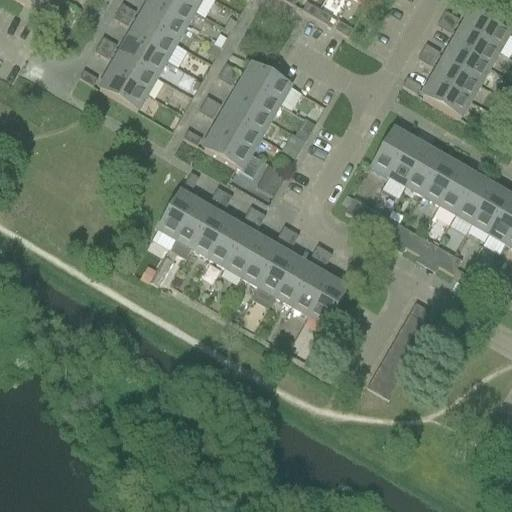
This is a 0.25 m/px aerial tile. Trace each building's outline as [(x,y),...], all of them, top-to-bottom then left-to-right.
[(41,0),(6,0),(33,15),(41,0)] [(193,17),(162,0),(153,0),(146,13),(183,34),(193,17)] [(203,0),(201,0),(162,0),(193,17),(203,0)] [(296,4),(288,0),(281,0),(278,5),(291,13),(296,4)] [(312,24),(317,16),(304,9),(299,17),(312,24)] [(120,10),(116,17),(130,25),(134,18),(120,10)] [(173,51),(183,34),(146,13),(136,29),(173,51)] [(483,15),(477,25),(468,20),(458,38),(495,59),(511,31),(483,15)] [(329,24),(317,16),(312,24),(325,32),(329,24)] [(130,25),(116,17),(111,25),(125,33),(130,25)] [(456,26),(442,18),(438,26),(452,34),(456,26)] [(452,34),(438,26),(434,33),(448,41),(452,34)] [(223,36),(229,39),(235,31),(228,27),(223,36)] [(338,28),(333,37),(346,44),(351,35),(338,28)] [(164,68),(173,51),(136,29),(127,46),(164,68)] [(219,38),(214,47),(221,51),(226,42),(219,38)] [(495,59),(458,38),(449,54),(486,75),(495,59)] [(101,43),(97,50),(111,58),(115,51),(101,43)] [(164,68),(127,46),(117,63),(154,85),(164,68)] [(216,60),(221,51),(214,47),(209,56),(215,60),(216,60)] [(111,58),(97,50),(92,58),(106,66),(111,58)] [(423,51),(419,59),(432,67),(437,59),(423,51)] [(486,75),(449,54),(439,71),(476,92),(486,75)] [(432,67),(419,59),(414,67),(428,74),(432,67)] [(154,85),(117,63),(107,80),(144,101),(154,85)] [(224,70),(220,77),(234,85),(238,78),(224,70)] [(287,93),(250,71),(240,89),(277,110),(287,93)] [(476,92),(439,71),(430,87),(467,109),(476,92)] [(91,93),(96,84),(82,76),(77,85),(91,93)] [(234,85),(220,77),(215,85),(229,93),(234,85)] [(107,80),(97,97),(135,118),(144,101),(107,80)] [(404,85),(403,86),(399,93),(413,101),(418,93),(404,85)] [(467,109),(430,87),(420,105),(457,126),(467,109)] [(268,127),(277,110),(240,89),(231,105),(268,127)] [(205,103),(200,110),(214,119),(219,111),(205,103)] [(258,144),(268,127),(231,105),(221,123),(258,144)] [(214,119),(200,110),(196,118),(210,126),(214,119)] [(248,161),(258,144),(221,123),(211,139),(248,161)] [(305,146),(314,129),(304,123),(294,140),(305,146)] [(185,136),(180,145),(194,153),(200,144),(185,136)] [(387,183),(407,147),(390,137),(369,173),(387,183)] [(238,178),(248,161),(211,139),(201,157),(238,178)] [(403,192),(424,156),(407,147),(387,183),(403,192)] [(420,202),(441,166),(424,156),(403,192),(420,202)] [(436,211),(457,175),(441,166),(420,202),(436,211)] [(255,192),(271,202),(284,180),(267,170),(255,192)] [(453,221),(474,185),(457,175),(436,211),(453,221)] [(196,184),(188,179),(180,193),(188,197),(196,184)] [(470,231),(491,195),(474,185),(453,221),(470,231)] [(214,212),(222,198),(215,194),(207,208),(214,212)] [(486,240),(507,204),(491,195),(470,231),(486,240)] [(230,203),(222,198),(214,212),(222,217),(230,203)] [(173,245),(193,209),(176,199),(155,235),(173,245)] [(350,223),(359,208),(352,204),(343,218),(350,223)] [(503,250),(511,233),(511,206),(507,204),(486,240),(503,250)] [(189,255),(210,219),(193,209),(173,245),(189,255)] [(247,231),(255,217),(248,213),(240,227),(247,231)] [(263,222),(255,217),(247,231),(255,236),(263,222)] [(206,264),(227,229),(210,219),(189,255),(206,264)] [(377,238),(385,223),(378,219),(369,233),(377,238)] [(392,227),(385,223),(377,238),(384,242),(392,227)] [(223,274),(243,238),(227,229),(206,264),(223,274)] [(281,249),(289,236),(282,232),(274,245),(281,249)] [(511,255),(511,233),(503,250),(511,255)] [(297,240),(289,236),(281,249),(289,254),(297,240)] [(239,284),(260,248),(243,238),(223,274),(239,284)] [(410,257),(419,242),(411,238),(403,253),(410,257)] [(418,261),(426,247),(419,242),(410,257),(418,261)] [(256,293),(277,257),(260,248),(239,284),(256,293)] [(315,269),(322,255),(316,251),(308,265),(315,269)] [(331,260),(322,255),(315,269),(323,273),(331,260)] [(273,303),(294,267),(277,257),(256,293),(273,303)] [(444,276),(452,262),(444,257),(436,272),(444,276)] [(163,262),(148,288),(157,293),(172,267),(163,262)] [(455,274),(460,266),(452,262),(444,276),(451,280),(455,274)] [(289,312),(310,277),(294,267),(273,303),(289,312)] [(148,288),(155,274),(147,270),(140,283),(148,288)] [(349,270),(341,284),(348,289),(357,274),(349,270)] [(481,289),(486,280),(474,273),(468,282),(481,289)] [(306,322),(327,286),(310,277),(289,312),(306,322)] [(499,288),(486,280),(481,289),(494,296),(499,288)] [(344,296),(327,286),(306,322),(323,332),(344,296)] [(511,295),(507,292),(502,301),(511,307),(511,295)] [(430,332),(435,322),(436,322),(415,309),(408,320),(430,332)] [(424,343),(430,332),(408,320),(402,331),(424,343)] [(424,343),(402,331),(396,341),(418,353),(424,343)] [(418,353),(396,341),(390,351),(411,364),(418,353)] [(411,364),(390,351),(384,362),(405,375),(411,364)] [(405,375),(384,362),(378,373),(399,385),(405,375)] [(399,385),(378,373),(372,383),(393,396),(399,385)] [(393,396),(372,383),(366,394),(387,406),(393,396)]
